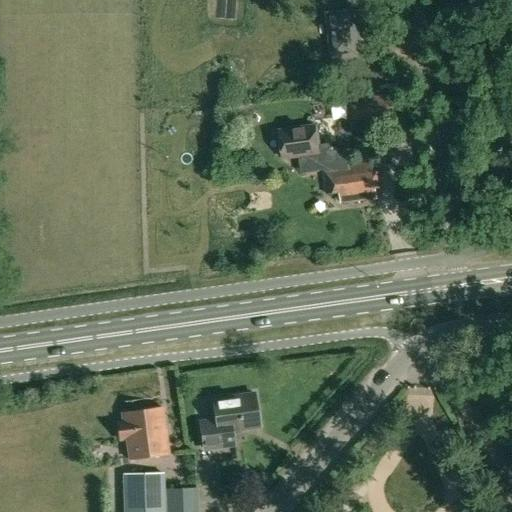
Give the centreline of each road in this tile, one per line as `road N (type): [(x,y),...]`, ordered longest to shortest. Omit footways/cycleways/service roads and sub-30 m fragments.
road 1 (secondary): [(0,351),(454,287)]
road 2 (unclassified): [(280,511),(412,355),(443,334),(511,323)]
road 3 (track): [(432,342),(511,474)]
